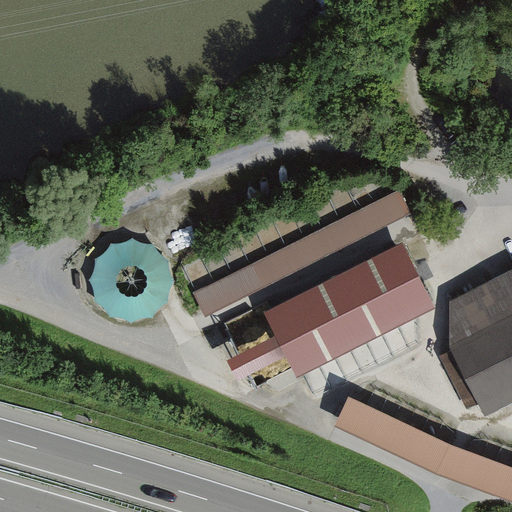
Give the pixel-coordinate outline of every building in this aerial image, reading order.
[(400,188),(194,291),(206,314),(412,211),(400,188)] [(404,237),(265,306),(298,371),(437,303),(404,237)] [(92,289),(97,302),(106,312),(119,319),(133,322),(147,319),(160,312),(170,300),(175,285),(174,270),(167,256),(156,245),(142,239),(127,238),(112,243),(101,252),(94,263),(91,276),(92,289)] [(511,268),(454,294),(447,352),(479,414),(511,398),(511,268)] [(511,460),(450,438),(349,389),(335,420),(436,469),(511,496),(511,460)]
